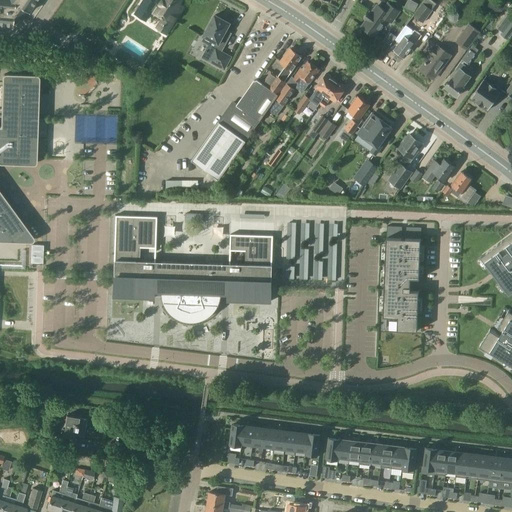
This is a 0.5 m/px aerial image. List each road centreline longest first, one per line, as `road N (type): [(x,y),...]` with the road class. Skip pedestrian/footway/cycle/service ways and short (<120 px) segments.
road 1 (residential): [(58,336),(357,377),(439,360)]
road 2 (secondary): [(511,173),(265,0)]
road 3 (residential): [(328,489),(192,472)]
road 4 (residential): [(461,510),(328,489)]
road 5 (residential): [(439,360),(443,227)]
